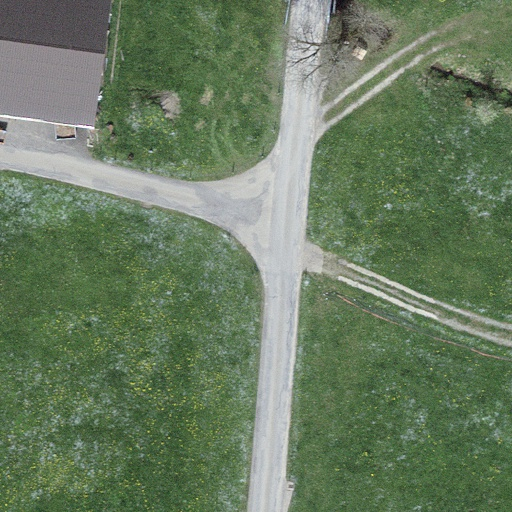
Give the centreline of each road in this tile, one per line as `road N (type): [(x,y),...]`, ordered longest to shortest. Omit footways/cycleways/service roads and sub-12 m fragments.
road 1 (track): [(301,0),(257,511)]
road 2 (track): [(0,157),(281,225)]
